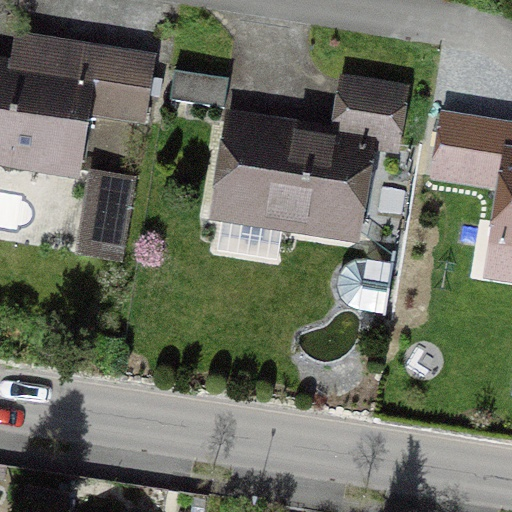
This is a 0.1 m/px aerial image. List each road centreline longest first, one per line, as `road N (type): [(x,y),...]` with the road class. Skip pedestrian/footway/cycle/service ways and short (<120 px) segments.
road 1 (tertiary): [(0,396),(511,478)]
road 2 (residential): [(326,0),(451,19),(511,42)]
